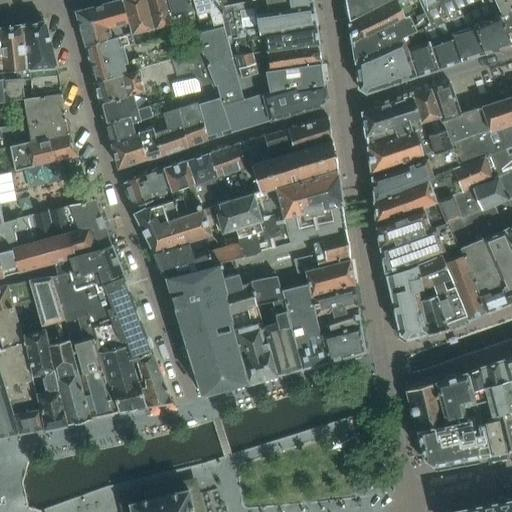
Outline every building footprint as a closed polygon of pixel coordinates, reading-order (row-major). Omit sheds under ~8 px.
[(88,10),(76,12),(82,30),(84,37),(85,43),(86,46),(96,43),(130,33),(132,33),(126,9),(122,0),(119,0),(103,5),(97,7),(88,10)] [(145,0),(122,0),(126,9),(132,33),(133,35),(147,32),(147,34),(146,34),(149,42),(156,40),(145,0)] [(145,0),(156,40),(180,34),(186,32),(185,30),(182,21),(174,23),(167,0),(145,0)] [(189,0),(167,0),(174,23),(182,21),(185,30),(186,32),(188,32),(196,29),(196,28),(193,17),(189,0)] [(214,86),(214,87),(216,86),(219,98),(222,105),(243,99),(228,45),(233,44),(232,39),(315,26),(311,0),(252,0),(253,0),(244,2),(243,0),(216,0),(223,23),(200,27),(196,28),(196,29),(188,32),(186,32),(180,34),(187,56),(194,55),(201,52),(214,86)] [(216,0),(193,0),(200,27),(223,23),(216,0)] [(348,19),(349,20),(350,20),(388,0),(345,0),(346,5),(348,12),(348,19)] [(351,23),(349,23),(349,25),(350,25),(353,41),(352,42),(352,44),(353,44),(404,18),(400,9),(396,0),(371,13),(351,23)] [(424,13),(419,0),(396,0),(400,9),(404,18),(409,16),(413,25),(416,24),(415,17),(424,13)] [(423,28),(428,42),(439,69),(461,61),(458,51),(451,33),(475,26),(498,16),(498,17),(501,16),(492,0),(419,0),(424,13),(429,25),(423,28)] [(511,0),(492,0),(501,16),(511,11),(511,0)] [(511,11),(501,16),(498,17),(511,46),(511,48),(511,47),(511,11)] [(429,25),(424,13),(415,17),(416,24),(413,25),(409,16),(404,18),(353,44),(353,45),(353,49),(354,56),(356,60),(355,60),(355,61),(402,41),(401,39),(423,28),(429,25)] [(485,53),(511,46),(498,17),(498,16),(475,26),(485,53)] [(44,22),(44,21),(23,25),(27,69),(29,69),(30,79),(32,93),(61,89),(59,75),(56,65),(57,64),(49,42),(44,22)] [(29,69),(27,69),(27,70),(26,70),(22,25),(0,29),(0,48),(0,54),(2,72),(7,72),(7,79),(21,79),(21,80),(30,79),(29,69)] [(315,26),(232,39),(233,44),(234,57),(252,54),(266,52),(319,44),(315,26)] [(458,51),(461,61),(485,53),(475,26),(451,33),(458,51)] [(96,43),(86,46),(96,82),(122,75),(140,70),(178,59),(187,56),(180,34),(156,40),(149,42),(136,45),(134,46),(137,59),(127,62),(123,47),(135,43),(133,35),(132,33),(130,33),(96,43)] [(395,83),(415,76),(406,49),(403,41),(402,41),(355,61),(356,67),(356,69),(357,69),(359,86),(358,86),(358,88),(359,89),(360,89),(365,92),(364,92),(366,93),(395,83)] [(439,69),(428,42),(406,49),(415,76),(416,76),(437,69),(439,69)] [(319,44),(266,52),(268,71),(321,63),(319,44)] [(122,75),(96,82),(101,103),(111,100),(127,96),(132,94),(145,91),(175,83),(180,95),(192,92),(198,90),(214,86),(201,52),(194,55),(187,56),(178,59),(140,70),(122,75)] [(252,54),(234,57),(241,78),(257,73),(252,54)] [(268,71),(264,71),(269,93),(295,86),(295,87),(313,84),(323,83),(321,63),(268,71)] [(4,102),(23,99),(24,99),(21,80),(21,79),(4,80),(3,79),(0,79),(0,108),(4,108),(4,102)] [(460,113),(450,82),(430,89),(433,99),(441,122),(442,122),(461,115),(460,113)] [(269,93),(262,95),(266,110),(269,120),(271,119),(282,116),(282,117),(290,114),(289,114),(309,108),(310,108),(322,105),(326,97),(324,84),(323,83),(313,84),(295,87),(295,86),(269,93)] [(199,103),(198,104),(205,129),(208,139),(231,131),(228,122),(222,105),(219,98),(216,86),(214,87),(214,86),(198,90),(202,102),(199,103)] [(430,89),(412,96),(421,129),(428,126),(430,134),(445,130),(442,122),(441,122),(433,99),(430,89)] [(61,93),(60,94),(24,99),(23,99),(27,123),(30,141),(59,135),(68,134),(69,134),(61,93)] [(111,100),(101,103),(106,122),(116,119),(129,115),(131,123),(140,120),(153,117),(153,115),(167,111),(164,101),(137,109),(132,94),(127,96),(111,100)] [(243,99),(222,105),(228,122),(231,131),(269,120),(266,110),(262,95),(261,94),(243,99)] [(442,122),(445,130),(451,144),(478,134),(487,132),(491,133),(511,124),(511,95),(460,113),(461,115),(442,122)] [(414,131),(421,129),(412,96),(393,102),(404,133),(414,130),(414,131)] [(198,101),(177,108),(189,145),(208,139),(205,129),(198,104),(199,103),(198,101)] [(367,145),(404,133),(393,102),(362,113),(367,145)] [(169,127),(154,132),(160,155),(187,146),(189,145),(177,108),(167,111),(164,112),(169,127)] [(116,119),(106,122),(112,142),(113,143),(135,134),(131,123),(129,115),(116,119)] [(265,136),(246,141),(247,145),(249,151),(252,164),(257,163),(271,158),(332,140),(328,117),(324,118),(321,119),(321,118),(317,119),(318,120),(304,124),(304,123),(300,125),(265,136)] [(76,155),(68,134),(59,135),(30,141),(27,123),(0,127),(0,131),(1,135),(0,134),(0,159),(12,157),(15,170),(76,155)] [(373,176),(371,176),(374,200),(433,177),(452,169),(459,167),(484,156),(490,154),(511,145),(511,124),(491,133),(487,132),(478,134),(451,144),(445,130),(430,134),(427,135),(432,151),(423,155),(424,159),(373,176)] [(145,127),(139,129),(147,158),(160,155),(154,132),(151,126),(145,127)] [(423,155),(432,151),(427,135),(430,134),(428,126),(421,129),(414,131),(414,130),(404,133),(367,145),(371,172),(423,155)] [(113,143),(112,143),(119,168),(147,158),(139,129),(136,130),(137,133),(135,134),(113,143)] [(274,188),(336,168),(332,140),(271,158),(257,163),(252,164),(250,165),(259,192),(274,188)] [(203,209),(249,195),(240,168),(246,166),(239,144),(210,153),(213,163),(217,176),(194,184),(189,185),(196,206),(197,204),(199,205),(200,206),(201,207),(201,208),(200,209),(203,208),(203,209)] [(511,145),(490,154),(498,177),(511,170),(511,145)] [(190,170),(194,184),(217,176),(213,163),(210,153),(187,161),(190,170)] [(484,156),(459,167),(452,169),(433,177),(374,200),(376,223),(377,223),(407,212),(437,201),(471,188),(494,179),(484,156)] [(189,185),(194,184),(190,170),(187,161),(164,169),(167,178),(171,192),(189,185)] [(249,195),(203,209),(211,235),(221,234),(235,229),(261,221),(262,223),(316,209),(341,204),(342,203),(337,169),(336,169),(336,168),(274,188),(259,192),(249,195)] [(171,193),(171,192),(167,178),(164,169),(141,176),(144,186),(149,201),(152,200),(152,199),(171,193)] [(511,170),(498,177),(507,200),(510,199),(511,197),(511,170)] [(132,208),(149,201),(144,186),(141,176),(123,182),(131,207),(132,206),(132,207),(132,208)] [(438,205),(434,207),(436,212),(440,211),(445,224),(447,223),(461,218),(458,211),(478,204),(481,211),(481,212),(493,206),(507,200),(498,177),(476,187),(471,188),(437,201),(438,205)] [(211,235),(203,209),(203,208),(200,209),(201,208),(201,207),(200,206),(199,205),(197,204),(196,206),(195,208),(196,209),(196,210),(198,210),(189,213),(183,196),(151,206),(135,213),(154,252),(209,237),(211,235)] [(35,248),(13,253),(17,272),(69,258),(69,257),(74,256),(75,256),(87,253),(86,252),(90,250),(91,251),(111,245),(95,199),(70,205),(30,216),(35,238),(33,238),(34,243),(35,248)] [(511,202),(510,199),(507,200),(493,206),(504,227),(511,244),(511,202)] [(212,250),(216,263),(219,263),(259,252),(259,251),(311,237),(345,229),(345,228),(342,204),(341,204),(316,209),(262,223),(261,221),(235,229),(238,243),(212,250)] [(431,230),(430,228),(427,219),(424,210),(378,226),(377,227),(380,248),(431,230)] [(13,231),(18,247),(0,251),(0,275),(3,275),(17,272),(13,253),(35,248),(34,243),(33,238),(35,238),(30,216),(27,217),(28,222),(17,225),(18,230),(13,231)] [(0,251),(18,247),(13,231),(18,230),(17,225),(12,226),(11,221),(4,223),(0,224),(0,251)] [(430,228),(431,230),(380,248),(384,271),(413,261),(443,250),(457,245),(447,223),(445,224),(436,227),(435,226),(430,228)] [(238,273),(239,277),(241,283),(249,281),(276,274),(281,290),(306,283),(307,283),(304,270),(349,258),(345,229),(311,238),(311,237),(259,251),(259,252),(260,253),(234,260),(238,273)] [(511,247),(504,230),(482,239),(508,298),(509,302),(511,300),(511,247)] [(481,240),(460,249),(486,311),(509,302),(481,240)] [(216,263),(212,250),(208,251),(207,250),(192,254),(189,243),(154,252),(166,277),(216,263)] [(123,273),(121,270),(112,246),(87,253),(75,256),(69,258),(74,271),(73,272),(75,278),(97,270),(101,282),(123,273)] [(468,319),(486,311),(462,254),(445,262),(468,319)] [(422,288),(432,285),(450,278),(441,256),(417,265),(422,288)] [(304,270),(307,283),(311,296),(353,284),(349,259),(304,270)] [(241,287),(240,284),(239,277),(238,273),(222,277),(219,263),(216,263),(166,277),(172,297),(176,308),(175,308),(177,312),(176,312),(197,381),(198,381),(202,394),(208,392),(208,393),(248,382),(247,381),(233,330),(231,323),(232,322),(230,314),(224,291),(241,287)] [(417,290),(422,288),(417,265),(405,270),(386,275),(399,334),(406,339),(407,338),(427,333),(417,290)] [(73,272),(51,276),(64,320),(65,322),(76,318),(88,315),(91,326),(111,321),(118,340),(124,339),(126,346),(132,363),(145,358),(154,354),(142,324),(134,303),(128,286),(123,273),(101,282),(97,270),(75,278),(73,272)] [(249,281),(249,282),(255,305),(271,302),(276,321),(263,325),(274,364),(277,373),(302,367),(299,357),(276,274),(249,281)] [(51,276),(29,280),(34,301),(41,326),(44,325),(64,320),(51,276)] [(432,285),(435,293),(448,327),(467,319),(450,278),(432,285)] [(8,284),(7,285),(10,294),(14,307),(34,301),(29,280),(8,284)] [(233,330),(247,381),(248,381),(276,374),(276,373),(277,373),(274,364),(263,325),(262,322),(261,322),(256,306),(255,305),(249,282),(240,284),(241,287),(224,291),(230,314),(246,309),(251,325),(233,330)] [(281,290),(298,351),(302,367),(327,360),(309,297),(306,283),(281,290)] [(353,284),(311,296),(315,315),(325,312),(325,313),(326,313),(356,305),(353,284)] [(0,286),(0,310),(14,307),(10,294),(7,285),(0,286)] [(420,298),(427,333),(448,327),(435,293),(420,298)] [(34,301),(14,307),(21,334),(23,334),(33,377),(32,377),(36,392),(43,417),(44,427),(67,422),(65,412),(49,344),(44,325),(41,326),(34,301)] [(328,332),(359,325),(356,305),(326,313),(328,332)] [(14,307),(0,310),(0,341),(2,349),(0,349),(0,370),(14,413),(12,413),(19,432),(44,427),(43,417),(36,392),(32,377),(33,377),(23,334),(21,334),(14,307)] [(83,340),(72,343),(91,407),(93,417),(117,411),(118,411),(98,352),(95,341),(96,341),(91,326),(88,315),(76,318),(83,340)] [(111,321),(91,326),(96,341),(95,341),(98,352),(99,352),(119,411),(146,406),(145,396),(132,363),(126,346),(124,339),(118,340),(111,321)] [(359,324),(359,325),(328,332),(321,334),(325,350),(328,360),(329,359),(329,360),(335,358),(335,357),(342,356),(344,356),(344,355),(362,350),(363,350),(363,349),(360,327),(360,325),(359,325),(359,324)] [(69,339),(49,344),(65,412),(68,422),(92,417),(89,407),(69,339)] [(145,358),(132,363),(145,396),(146,406),(152,405),(172,402),(171,402),(173,402),(172,401),(154,354),(145,358)] [(511,356),(503,360),(511,393),(511,356)] [(511,411),(511,399),(501,361),(481,368),(481,367),(480,368),(489,400),(494,416),(498,414),(511,411)] [(480,368),(467,373),(475,403),(489,400),(480,368)] [(0,435),(19,432),(12,413),(14,413),(0,370),(0,435)] [(467,373),(434,382),(435,383),(441,408),(445,424),(470,418),(476,416),(472,404),(475,403),(467,373),(467,372),(467,373)] [(416,431),(417,431),(445,424),(441,408),(435,383),(422,386),(407,390),(407,391),(406,391),(413,415),(412,415),(413,417),(416,431)] [(511,411),(498,414),(508,451),(511,450),(511,411)] [(490,454),(508,451),(498,414),(494,416),(490,416),(491,421),(482,423),(490,454)] [(470,418),(445,424),(417,431),(424,459),(434,465),(490,454),(482,423),(476,425),(478,433),(473,435),(470,418)] [(194,511),(190,492),(187,490),(132,503),(130,506),(131,511),(194,511)] [(511,511),(511,500),(450,511),(511,511)]
